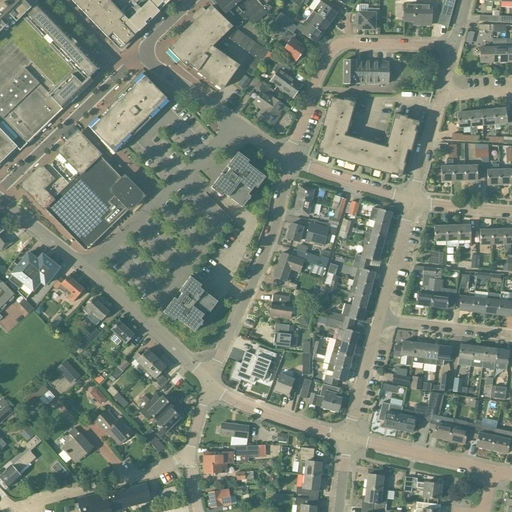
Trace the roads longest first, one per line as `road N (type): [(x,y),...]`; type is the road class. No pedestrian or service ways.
road 1 (residential): [(289,158),(313,84),(338,44),(453,47)]
road 2 (residential): [(209,382),(273,232),(289,158)]
road 3 (residential): [(88,268),(234,122)]
road 4 (residential): [(15,511),(189,456)]
road 5 (residential): [(209,382),(88,268)]
road 6 (residential): [(347,438),(225,397),(209,382)]
road 7 (residential): [(493,471),(347,438)]
road 8 (residential): [(511,336),(379,319)]
road 9 (residential): [(411,202),(289,158)]
road 10 (residential): [(347,438),(379,319)]
road 11 (residential): [(379,319),(411,202)]
